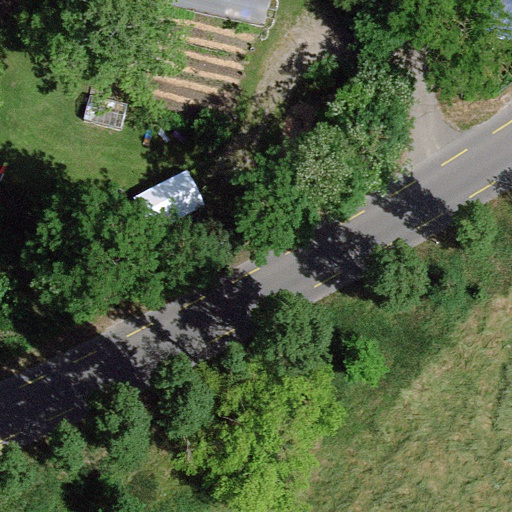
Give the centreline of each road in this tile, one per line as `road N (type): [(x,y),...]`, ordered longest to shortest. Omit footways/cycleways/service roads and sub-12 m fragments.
road 1 (tertiary): [(511,146),(277,285),(0,419)]
road 2 (track): [(437,194),(424,73),(429,0)]
